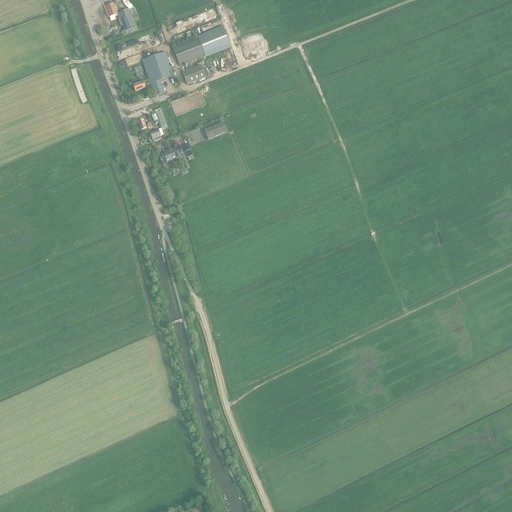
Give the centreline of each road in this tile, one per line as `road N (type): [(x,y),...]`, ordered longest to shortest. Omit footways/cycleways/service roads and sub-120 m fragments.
road 1 (unclassified): [(270,511),(81,0)]
road 2 (track): [(226,407),(511,264)]
